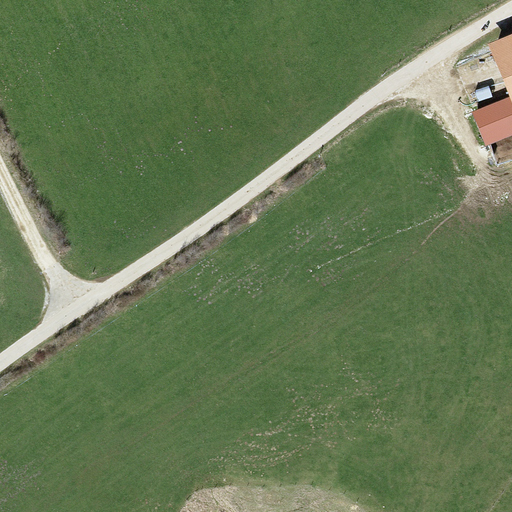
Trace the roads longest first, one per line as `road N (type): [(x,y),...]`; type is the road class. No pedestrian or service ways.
road 1 (unclassified): [(0,365),(363,104),(511,8)]
road 2 (track): [(0,168),(78,308)]
